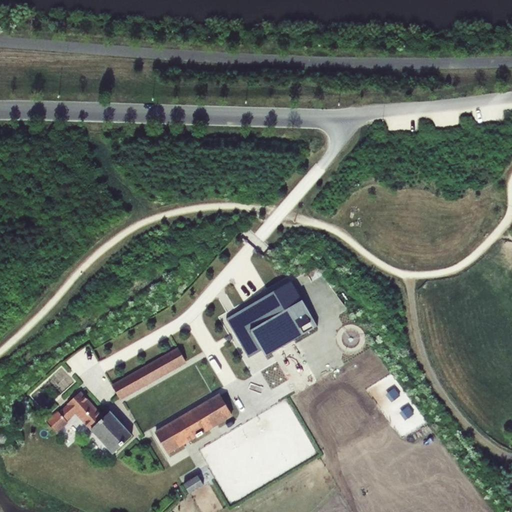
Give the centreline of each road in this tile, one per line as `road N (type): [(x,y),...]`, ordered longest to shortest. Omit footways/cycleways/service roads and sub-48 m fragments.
road 1 (unclassified): [(0,112),(345,115)]
road 2 (unclassified): [(345,115),(511,97)]
road 3 (unclassified): [(251,247),(332,153),(345,115)]
